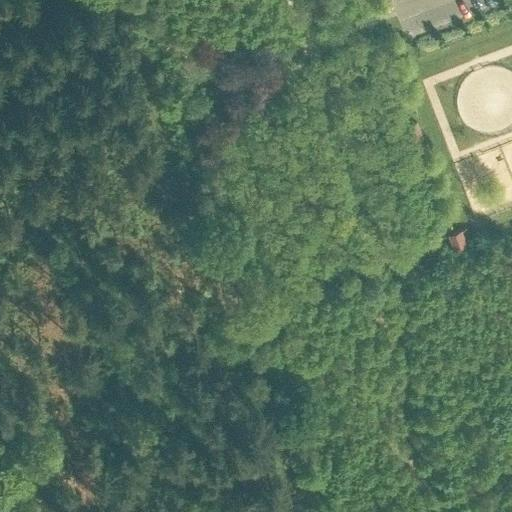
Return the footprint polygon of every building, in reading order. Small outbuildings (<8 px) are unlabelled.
[(511,8),(508,0),(493,0),(501,15),(511,9),(511,8)] [(461,10),(403,23),(407,39),(465,26),(461,10)] [(435,67),(421,74),(426,84),(440,78),(435,67)] [(416,119),(405,123),(412,140),(422,137),(423,136),(417,123),(416,119)] [(511,150),(455,170),(462,191),(511,174),(511,150)] [(447,231),(452,245),(466,240),(460,226),(447,231)]
